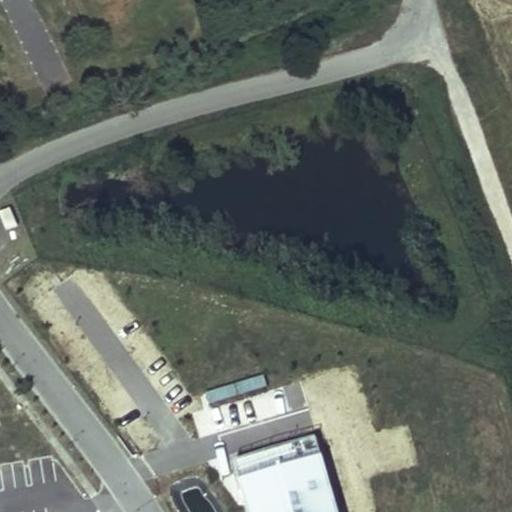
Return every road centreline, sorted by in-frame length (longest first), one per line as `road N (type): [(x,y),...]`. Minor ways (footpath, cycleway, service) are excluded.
road 1 (residential): [(0,180),(147,117),(379,56),(398,45),(417,0)]
road 2 (track): [(410,27),(437,52),(511,263)]
